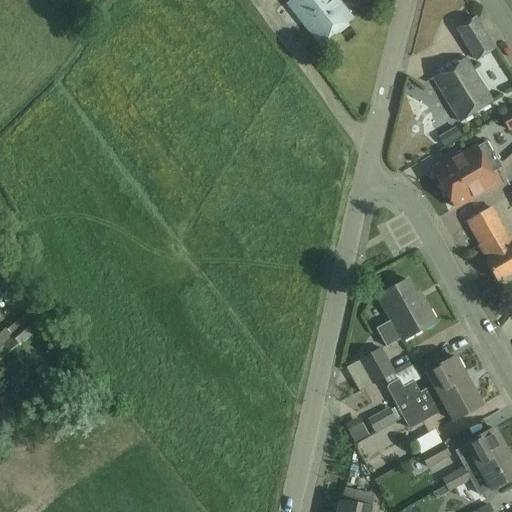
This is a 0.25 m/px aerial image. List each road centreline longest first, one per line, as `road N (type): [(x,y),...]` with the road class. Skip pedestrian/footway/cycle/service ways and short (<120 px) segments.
road 1 (unclassified): [(289,511),(364,172)]
road 2 (unclassified): [(511,383),(417,213),(364,172)]
road 3 (unclassified): [(372,138),(348,129),(255,0)]
road 4 (unclassified): [(372,138),(405,0)]
